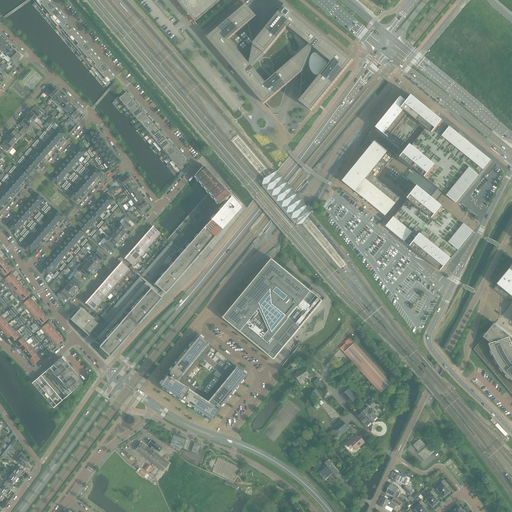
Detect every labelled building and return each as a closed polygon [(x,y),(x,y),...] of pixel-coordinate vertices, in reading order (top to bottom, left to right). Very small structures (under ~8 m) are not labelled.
[(109,82),(115,77),(49,0),(36,0),(34,2),(34,3),(105,85),(106,87),(110,83),(109,82)] [(174,0),(194,22),(219,0),(174,0)] [(353,61),(286,5),(282,10),(281,10),(279,10),(278,11),(276,12),(275,13),(274,14),(269,22),(267,25),(267,27),(266,29),(255,43),(251,33),(248,23),(256,16),(246,5),(207,38),(264,104),(265,103),(269,107),(270,108),(271,109),(273,109),(275,110),(277,109),(278,108),(280,107),(281,106),(282,104),(287,84),(294,78),(302,72),(300,94),(300,96),(300,97),(301,99),(302,99),(300,102),(311,111),(353,61)] [(0,51),(1,53),(9,45),(5,42),(0,47),(0,51)] [(7,56),(13,49),(9,45),(1,53),(5,57),(7,56)] [(11,59),(17,53),(13,49),(7,56),(10,59),(11,59)] [(18,60),(21,57),(17,53),(11,59),(10,59),(9,60),(16,67),(20,62),(18,60)] [(51,98),(58,91),(54,87),(50,91),(48,89),(44,93),(46,96),(47,94),(51,98)] [(122,103),(131,95),(129,93),(127,94),(124,90),(121,94),(122,95),(119,98),(122,103)] [(54,103),(62,95),(58,91),(51,98),(50,99),(54,103)] [(58,107),(65,99),(62,95),(54,103),(58,107)] [(125,106),(133,100),(131,99),(133,97),(131,95),(122,103),(125,106)] [(491,160),(480,151),(434,114),(412,96),(411,98),(407,102),(401,97),(376,128),(382,133),(401,148),(420,124),(423,126),(426,128),(411,147),(401,159),(429,181),(456,203),(491,160)] [(63,109),(69,103),(65,99),(58,107),(62,111),(63,109)] [(129,110),(137,103),(136,101),(134,102),(133,100),(125,106),(129,110)] [(67,113),(73,106),(69,103),(63,109),(67,113)] [(132,114),(139,108),(138,106),(139,105),(137,103),(129,110),(132,114)] [(70,118),(77,110),(73,106),(67,113),(65,114),(70,118)] [(42,115),(45,112),(40,108),(38,111),(34,107),(31,112),(38,118),(41,114),(42,115)] [(135,118),(144,111),(142,108),(141,110),(139,108),(132,114),(135,118)] [(78,118),(81,114),(77,110),(70,118),(76,124),(80,120),(78,118)] [(139,122),(146,116),(145,114),(146,113),(144,111),(135,118),(139,122)] [(38,118),(31,112),(27,116),(35,123),(34,122),(38,118)] [(35,123),(27,116),(23,120),(32,127),(35,123)] [(141,127),(151,118),(149,116),(147,117),(146,116),(139,122),(142,126),(141,126),(141,127)] [(144,130),(153,123),(151,122),(153,121),(151,118),(141,127),(144,130)] [(32,127),(23,120),(20,124),(23,127),(21,130),(26,134),(32,127)] [(148,134),(157,126),(155,124),(154,125),(153,123),(144,130),(148,134)] [(151,138),(159,131),(158,130),(159,128),(157,126),(148,134),(148,135),(149,134),(152,137),(151,138)] [(65,133),(61,130),(58,127),(54,132),(61,138),(65,133)] [(20,140),(26,134),(21,130),(19,132),(15,129),(12,133),(20,140)] [(89,142),(98,135),(95,130),(85,137),(89,142)] [(154,142),(164,134),(162,132),(161,133),(159,131),(151,138),(154,142)] [(61,138),(54,132),(50,136),(57,142),(61,138)] [(20,140),(12,133),(8,137),(15,143),(18,139),(20,141),(20,140)] [(158,146),(166,139),(165,137),(166,136),(164,134),(154,142),(158,146)] [(93,145),(101,139),(98,135),(89,142),(91,141),(93,145)] [(57,142),(50,136),(47,140),(54,146),(57,142)] [(15,143),(8,137),(4,141),(13,149),(13,148),(12,147),(15,143)] [(97,149),(104,144),(101,139),(93,145),(97,149)] [(161,150),(171,142),(169,139),(167,141),(166,139),(158,146),(161,150)] [(54,146),(47,140),(43,144),(50,150),(54,146)] [(13,149),(4,141),(1,146),(4,149),(2,151),(7,155),(13,149)] [(401,197),(376,178),(394,157),(375,141),(343,181),(385,216),(387,214),(401,197)] [(164,154),(173,147),(171,145),(173,144),(171,142),(161,150),(164,154)] [(50,150),(43,144),(39,148),(47,154),(50,150)] [(100,154),(107,148),(104,144),(97,149),(100,154)] [(85,152),(83,149),(78,146),(74,150),(82,156),(85,152)] [(168,158),(177,149),(175,147),(174,148),(173,147),(164,154),(168,158)] [(47,154),(39,148),(36,152),(43,158),(47,154)] [(103,158),(111,153),(107,148),(100,154),(103,158)] [(172,161),(179,155),(178,153),(179,152),(177,149),(168,158),(169,157),(172,161)] [(82,156),(74,150),(71,154),(78,160),(82,156)] [(43,158),(36,152),(32,156),(40,163),(43,158)] [(106,162),(114,157),(111,153),(103,158),(106,162)] [(78,160),(71,154),(67,158),(75,164),(78,160)] [(175,165),(184,157),(182,155),(181,156),(179,155),(172,161),(175,165)] [(40,163),(32,156),(29,160),(36,167),(40,163)] [(108,168),(117,162),(114,157),(106,162),(106,163),(104,164),(106,167),(108,168)] [(183,166),(186,163),(184,161),(186,159),(184,157),(175,165),(181,171),(184,167),(183,166)] [(75,164),(67,158),(64,162),(71,168),(75,164)] [(36,167),(29,160),(25,164),(32,171),(36,167)] [(71,168),(64,162),(60,166),(67,172),(71,168)] [(32,171),(25,164),(22,168),(29,174),(32,171)] [(67,172),(60,166),(57,170),(64,177),(67,172)] [(101,173),(94,166),(90,171),(97,177),(101,173)] [(221,209),(155,284),(164,292),(165,293),(165,292),(168,290),(170,287),(173,284),(182,273),(185,270),(187,268),(190,265),(190,264),(193,261),(195,259),(198,256),(207,245),(209,242),(212,240),(214,237),(215,236),(217,233),(220,230),(222,228),(233,216),(239,208),(238,207),(216,181),(203,166),(194,176),(196,180),(208,193),(218,205),(222,202),(224,205),(221,209)] [(28,176),(24,172),(21,170),(16,174),(24,181),(28,176)] [(64,177),(57,170),(53,174),(60,181),(64,177)] [(97,177),(90,171),(86,175),(93,181),(97,177)] [(298,226),(313,212),(308,206),(277,172),(261,183),(298,226)] [(24,181),(16,174),(13,178),(20,185),(24,181)] [(60,181),(53,174),(49,179),(57,185),(60,181)] [(93,181),(86,175),(83,179),(90,185),(93,181)] [(123,186),(130,180),(127,176),(123,179),(121,176),(116,180),(118,182),(120,181),(123,186)] [(20,185),(13,178),(9,183),(16,189),(20,185)] [(90,185),(83,179),(79,183),(86,189),(90,185)] [(126,190),(133,185),(130,180),(123,186),(126,190)] [(16,189),(9,183),(6,187),(13,193),(16,189)] [(86,189),(79,183),(76,187),(83,193),(86,189)] [(127,195),(136,189),(133,185),(126,190),(124,191),(127,195)] [(13,193),(6,187),(2,191),(9,197),(13,193)] [(83,193),(76,187),(72,191),(79,197),(83,193)] [(473,232),(443,207),(418,187),(391,220),(390,221),(386,227),(441,271),(473,232)] [(131,200),(140,194),(136,189),(127,195),(131,200)] [(9,197),(2,191),(0,193),(0,195),(6,201),(9,197)] [(79,197),(72,191),(68,195),(75,202),(79,197)] [(44,199),(36,193),(33,197),(40,204),(44,199)] [(98,337),(97,338),(101,341),(99,344),(101,347),(151,289),(158,296),(160,297),(164,292),(155,284),(221,209),(224,205),(222,202),(218,205),(208,193),(167,240),(170,242),(172,244),(176,248),(149,278),(147,276),(145,275),(143,277),(142,278),(144,280),(146,282),(98,337)] [(113,200),(106,194),(102,198),(110,204),(113,200)] [(134,204),(143,198),(140,194),(131,200),(134,204)] [(40,204),(33,197),(29,201),(36,208),(40,204)] [(110,204),(102,198),(99,202),(106,208),(110,204)] [(137,209),(146,202),(143,198),(134,204),(137,209)] [(36,208),(29,201),(26,206),(33,212),(36,208)] [(106,208),(99,202),(95,206),(103,212),(106,208)] [(145,210),(149,207),(146,202),(137,209),(142,216),(147,213),(145,210)] [(33,212),(26,206),(22,210),(29,216),(33,212)] [(103,212),(95,206),(92,210),(99,216),(103,212)] [(29,216),(22,210),(18,214),(26,220),(29,216)] [(63,216),(55,210),(52,214),(59,220),(63,216)] [(99,216),(92,210),(88,214),(95,220),(99,216)] [(26,220),(18,214),(15,218),(22,224),(26,220)] [(59,220),(52,214),(48,218),(55,224),(59,220)] [(95,220),(88,214),(85,218),(92,225),(95,220)] [(131,226),(128,223),(130,221),(125,217),(123,219),(124,220),(121,224),(128,231),(131,226)] [(22,224),(15,218),(11,222),(19,228),(22,224)] [(55,224),(48,218),(45,222),(52,229),(55,224)] [(92,225),(85,218),(81,222),(88,229),(92,225)] [(19,228),(11,222),(8,226),(15,232),(19,228)] [(52,229),(45,222),(41,226),(48,233),(52,229)] [(88,229),(81,222),(77,227),(85,233),(88,229)] [(128,231),(121,224),(117,228),(124,235),(128,231)] [(48,233),(41,226),(37,230),(45,237),(48,233)] [(160,234),(153,227),(149,231),(156,238),(160,234)] [(83,234),(76,228),(72,232),(79,239),(83,234)] [(124,235),(117,228),(114,232),(114,233),(120,239),(124,235)] [(45,237),(37,230),(34,234),(41,241),(45,237)] [(120,239),(114,233),(114,232),(112,231),(108,236),(110,237),(117,243),(120,239)] [(156,238),(149,231),(145,236),(152,243),(156,238)] [(79,239),(72,232),(69,236),(76,243),(79,239)] [(41,241),(34,234),(30,238),(38,245),(41,241)] [(76,243),(69,236),(65,240),(72,247),(76,243)] [(152,243),(145,236),(141,240),(148,247),(152,243)] [(117,243),(110,237),(106,241),(113,247),(117,243)] [(38,245),(30,238),(27,242),(34,249),(38,245)] [(72,247),(65,240),(62,245),(69,251),(72,247)] [(148,247),(141,240),(137,245),(144,252),(145,252),(148,247)] [(167,240),(163,244),(166,247),(168,249),(172,244),(170,242),(167,240)] [(113,247),(106,241),(103,245),(102,243),(99,246),(104,250),(106,248),(110,251),(113,247)] [(34,249),(27,242),(23,247),(30,253),(34,249)] [(163,244),(159,249),(162,251),(164,253),(168,249),(166,247),(163,244)] [(69,251),(62,245),(58,249),(65,255),(69,251)] [(144,252),(137,245),(133,249),(140,256),(140,257),(142,258),(146,253),(145,252),(144,252)] [(104,257),(101,254),(103,251),(98,247),(92,254),(94,255),(101,261),(104,257)] [(65,255),(58,249),(54,253),(62,259),(65,255)] [(140,256),(133,249),(129,254),(136,261),(137,261),(140,257),(140,256)] [(159,249),(155,253),(158,256),(160,258),(164,253),(162,251),(159,249)] [(62,259),(54,253),(51,257),(58,263),(62,259)] [(155,253),(151,258),(154,260),(156,262),(160,258),(158,256),(155,253)] [(136,261),(129,254),(125,259),(134,267),(138,262),(137,261),(136,261)] [(94,255),(90,259),(97,265),(101,261),(94,255)] [(58,263),(51,257),(47,261),(55,267),(58,263)] [(151,258),(147,262),(150,265),(152,267),(156,262),(154,260),(151,258)] [(97,265),(90,259),(87,263),(93,269),(97,265)] [(224,318),(274,360),(323,301),(272,259),(268,264),(268,268),(265,272),(261,276),(257,280),(257,281),(257,282),(253,287),(252,284),(224,318)] [(55,267),(47,261),(44,265),(51,271),(55,267)] [(131,271),(121,262),(117,267),(127,275),(131,271)] [(147,262),(144,267),(146,269),(148,271),(152,267),(150,265),(147,262)] [(93,269),(87,263),(83,267),(90,273),(93,269)] [(51,271),(44,265),(40,269),(47,276),(51,271)] [(9,276),(7,274),(11,270),(8,266),(0,272),(0,275),(4,280),(9,276)] [(90,273),(83,267),(82,266),(76,273),(80,277),(82,274),(86,278),(90,273)] [(511,301),(511,266),(493,289),(511,303),(511,301)] [(127,275),(117,267),(113,272),(123,280),(127,275)] [(144,267),(138,273),(141,275),(143,277),(145,275),(148,271),(146,269),(144,267)] [(123,280),(113,272),(109,276),(117,283),(119,285),(123,280)] [(81,283),(78,280),(80,277),(76,273),(73,276),(74,277),(71,281),(78,287),(81,283)] [(6,286),(15,278),(12,274),(9,276),(4,280),(3,282),(6,286)] [(137,274),(132,280),(135,282),(137,284),(142,278),(140,277),(137,274)] [(117,283),(109,276),(105,281),(113,287),(117,283)] [(10,290),(19,282),(15,278),(6,286),(10,290)] [(132,280),(128,285),(131,287),(133,289),(137,284),(135,282),(132,280)] [(78,287),(71,281),(67,285),(74,292),(78,287)] [(113,287),(105,281),(101,285),(111,293),(115,289),(113,287)] [(13,294),(22,286),(19,282),(10,290),(13,294)] [(67,285),(64,289),(70,296),(74,292),(67,285)] [(111,293),(101,285),(97,290),(107,298),(111,293)] [(128,285),(124,289),(127,291),(129,293),(133,289),(131,287),(128,285)] [(17,298),(26,290),(22,286),(13,294),(17,298)] [(70,296),(64,289),(62,288),(56,295),(61,299),(63,297),(67,300),(70,296)] [(151,289),(101,347),(111,355),(111,354),(114,351),(116,349),(119,346),(128,335),(130,332),(133,330),(135,327),(136,326),(138,323),(141,320),(143,318),(153,307),(155,304),(158,301),(160,298),(161,298),(160,297),(158,296),(151,289)] [(124,289),(120,294),(123,296),(125,298),(129,293),(127,291),(124,289)] [(27,300),(26,298),(30,294),(26,290),(17,298),(22,305),(27,300)] [(107,298),(97,290),(94,294),(101,301),(103,303),(107,298)] [(101,301),(94,294),(90,299),(97,305),(101,301)] [(120,294),(116,298),(119,301),(121,302),(125,298),(123,296),(120,294)] [(25,310),(34,302),(30,298),(27,300),(22,305),(21,306),(25,310)] [(116,298),(112,303),(115,305),(117,307),(121,302),(119,301),(116,298)] [(97,305),(90,299),(85,303),(93,310),(97,305)] [(30,313),(37,306),(34,302),(25,310),(25,311),(26,309),(30,313)] [(112,303),(108,307),(111,310),(113,311),(117,307),(115,305),(112,303)] [(33,317),(41,310),(37,306),(30,313),(33,317)] [(108,307),(104,312),(107,314),(109,316),(113,311),(111,310),(108,307)] [(98,324),(91,317),(90,318),(81,309),(71,320),(83,330),(84,329),(89,334),(98,324)] [(35,322),(44,315),(41,310),(33,317),(36,321),(35,322)] [(104,312),(100,316),(103,319),(104,320),(105,321),(109,316),(107,314),(104,312)] [(44,323),(48,319),(44,315),(35,322),(41,329),(46,325),(44,323)] [(0,329),(1,331),(8,324),(5,320),(0,324),(0,329)] [(45,333),(52,327),(49,322),(46,325),(41,329),(45,333)] [(4,335),(12,328),(8,324),(1,331),(4,335)] [(511,338),(494,324),(474,349),(511,394),(511,338)] [(48,337),(56,331),(52,327),(45,333),(48,337)] [(8,339),(15,332),(12,328),(4,335),(8,339)] [(23,337),(17,331),(15,332),(8,339),(12,343),(16,340),(18,342),(23,337)] [(51,342),(59,335),(56,331),(48,337),(47,338),(51,342)] [(59,343),(63,339),(59,335),(51,342),(51,343),(52,342),(57,347),(60,345),(59,343)] [(217,410),(246,375),(237,368),(211,399),(211,400),(208,404),(175,382),(177,381),(178,379),(179,380),(178,379),(181,375),(205,346),(207,343),(199,336),(166,376),(161,383),(159,385),(160,386),(164,388),(187,404),(211,419),(211,420),(211,419),(217,410)] [(18,348),(26,342),(23,337),(18,342),(15,344),(18,348)] [(22,352),(30,346),(26,342),(18,348),(22,352)] [(391,383),(373,363),(355,343),(344,353),(380,393),(391,383)] [(26,356),(34,349),(31,345),(30,346),(22,352),(26,356)] [(26,356),(29,361),(37,354),(34,350),(35,350),(34,349),(26,356)] [(217,351),(215,354),(224,362),(227,359),(217,351)] [(43,359),(42,359),(38,353),(37,354),(29,361),(33,365),(37,361),(39,363),(43,359)] [(68,395),(82,383),(61,358),(47,371),(68,395)] [(309,375),(305,368),(294,375),(299,382),(309,375)] [(35,388),(44,380),(41,376),(33,382),(31,383),(35,388)] [(35,388),(39,392),(48,384),(44,380),(35,388)] [(42,396),(51,388),(48,384),(39,392),(42,396)] [(42,396),(46,400),(55,392),(51,388),(42,396)] [(356,398),(348,389),(342,395),(350,404),(356,398)] [(51,403),(58,396),(55,392),(46,400),(49,404),(51,403)] [(53,408),(62,401),(58,396),(51,403),(49,404),(53,408)] [(377,417),(375,414),(371,410),(368,407),(365,410),(363,409),(360,412),(362,413),(358,416),(361,419),(361,420),(364,423),(367,426),(371,423),(374,420),(377,417)] [(334,438),(347,426),(343,422),(342,422),(340,420),(334,425),(336,427),(328,432),(334,438)] [(508,434),(497,423),(495,425),(505,436),(508,434)] [(182,449),(185,439),(173,435),(170,444),(182,449)] [(359,447),(365,442),(360,436),(357,439),(355,436),(351,440),(346,444),(351,449),(353,446),(357,450),(357,449),(357,450),(360,448),(359,447)] [(169,464),(151,450),(153,447),(159,452),(162,448),(151,439),(148,443),(151,446),(149,449),(141,443),(135,450),(163,471),(169,464)] [(425,444),(420,439),(412,445),(417,451),(418,451),(425,444)] [(201,445),(194,442),(191,452),(197,454),(201,445)] [(417,451),(416,452),(424,461),(434,452),(426,443),(425,444),(418,451),(417,451)] [(6,454),(12,446),(10,445),(4,452),(6,454)] [(30,461),(23,456),(24,456),(21,452),(18,457),(20,458),(17,461),(25,467),(30,461)] [(339,472),(328,460),(325,463),(327,466),(319,474),(325,480),(333,473),(335,476),(339,472)] [(22,476),(25,472),(23,470),(17,466),(15,469),(14,468),(11,472),(12,473),(17,478),(20,475),(22,476)] [(407,479),(406,478),(406,477),(407,477),(406,476),(405,475),(404,474),(403,474),(402,474),(401,473),(400,473),(399,473),(398,474),(395,472),(392,480),(396,482),(395,482),(396,483),(397,484),(398,484),(399,485),(400,485),(401,485),(401,484),(404,485),(404,486),(408,479),(407,479)] [(15,482),(18,478),(17,478),(12,473),(10,476),(8,474),(4,479),(6,480),(12,485),(14,482),(15,482)] [(448,489),(446,487),(448,485),(444,480),(441,482),(441,483),(436,487),(439,491),(442,495),(443,495),(444,497),(445,496),(448,493),(450,492),(448,489)] [(226,481),(225,483),(237,489),(238,487),(226,481)] [(399,489),(396,486),(390,483),(388,488),(397,493),(399,489)] [(7,495),(11,491),(9,489),(3,485),(1,488),(0,487),(0,494),(3,497),(5,494),(7,495)] [(411,492),(405,486),(403,488),(407,492),(407,493),(409,494),(411,495),(414,493),(412,491),(411,492)] [(399,494),(397,493),(388,488),(385,493),(395,498),(396,496),(398,497),(398,496),(399,494)] [(437,499),(435,497),(437,495),(433,490),(430,493),(425,498),(428,502),(433,507),(434,507),(437,503),(439,502),(437,500),(437,499)] [(397,505),(390,499),(389,500),(383,497),(379,506),(385,509),(387,505),(394,509),(397,505)] [(404,505),(393,498),(392,501),(402,507),(404,505)] [(426,509),(424,507),(426,505),(421,500),(419,503),(414,508),(417,511),(427,511),(428,511),(426,510),(426,509)]
